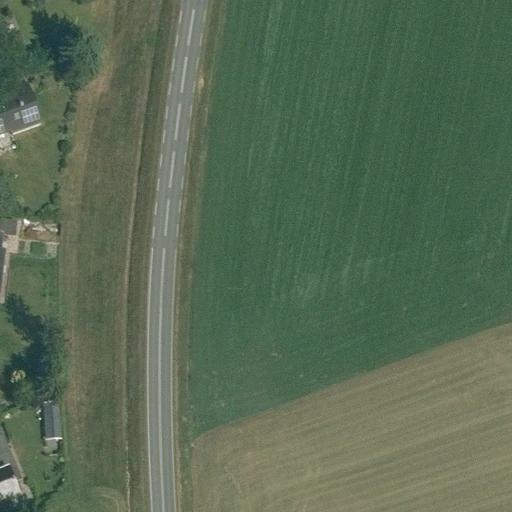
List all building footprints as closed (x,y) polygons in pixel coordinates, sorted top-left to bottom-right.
[(25,95),(22,86),(7,92),(10,101),(0,104),(0,135),(7,133),(9,138),(41,126),(28,94),(25,95)] [(14,226),(0,224),(0,263),(1,254),(0,254),(0,239),(12,241),(14,226)] [(57,416),(42,417),(43,429),(58,428),(57,416)] [(27,418),(7,424),(12,442),(33,435),(27,418)] [(7,454),(0,456),(0,503),(16,497),(11,485),(19,481),(14,471),(7,454)]
